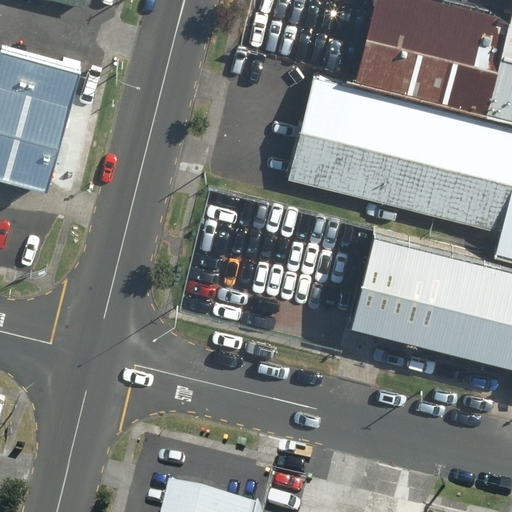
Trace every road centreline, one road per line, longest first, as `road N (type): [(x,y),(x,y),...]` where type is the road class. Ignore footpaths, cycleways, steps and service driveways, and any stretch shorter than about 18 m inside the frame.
road 1 (residential): [(89,360),(511,460)]
road 2 (residential): [(183,0),(89,360)]
road 3 (residential): [(89,360),(51,511)]
